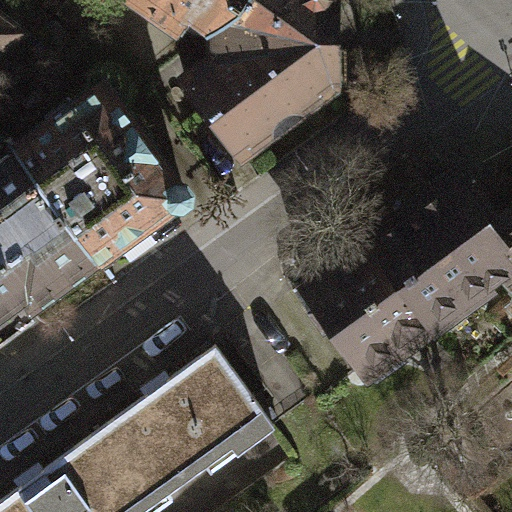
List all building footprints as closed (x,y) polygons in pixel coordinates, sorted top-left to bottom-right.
[(196,14),(214,27),(239,10),(245,0),(141,0),(186,28),(196,14)] [(245,0),(239,10),(214,27),(215,50),(187,70),(244,150),(337,82),(337,0),(245,0)] [(0,42),(16,30),(0,17),(0,42)] [(12,143),(96,258),(187,193),(104,77),(12,143)] [(0,327),(96,258),(12,143),(0,151),(0,327)] [(511,255),(499,240),(451,172),(368,233),(433,324),(452,324),(468,313),(470,297),(506,269),(511,264),(511,255)] [(511,230),(499,240),(511,255),(511,264),(506,269),(511,276),(511,230)] [(433,324),(368,233),(305,277),(370,370),(433,324)] [(264,407),(215,340),(89,433),(138,499),(264,407)] [(120,511),(138,499),(89,433),(0,498),(0,511),(120,511)]
